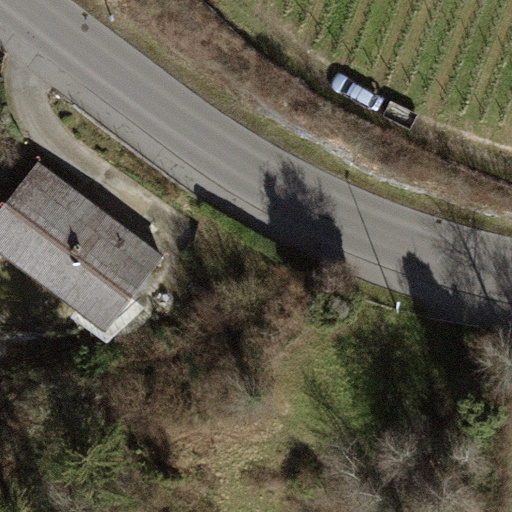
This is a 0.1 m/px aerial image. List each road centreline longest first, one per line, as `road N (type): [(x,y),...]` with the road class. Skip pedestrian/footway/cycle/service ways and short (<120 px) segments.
road 1 (tertiary): [(18,0),(253,169),(403,240),(511,269)]
road 2 (track): [(511,154),(433,128),(337,81),(232,0)]
